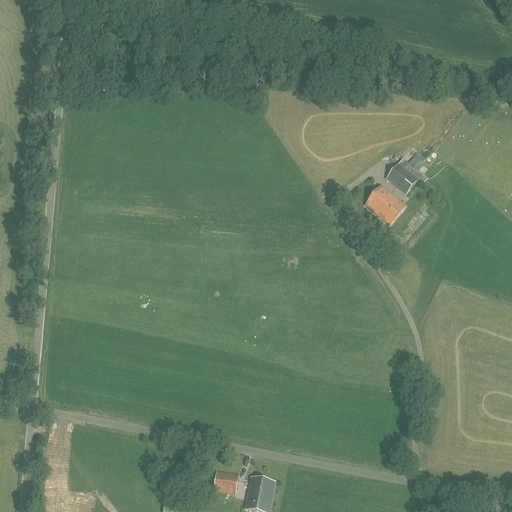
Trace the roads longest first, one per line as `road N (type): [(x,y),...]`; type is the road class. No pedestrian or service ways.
road 1 (unclassified): [(511,498),(32,410)]
road 2 (tertiary): [(32,410),(65,0)]
